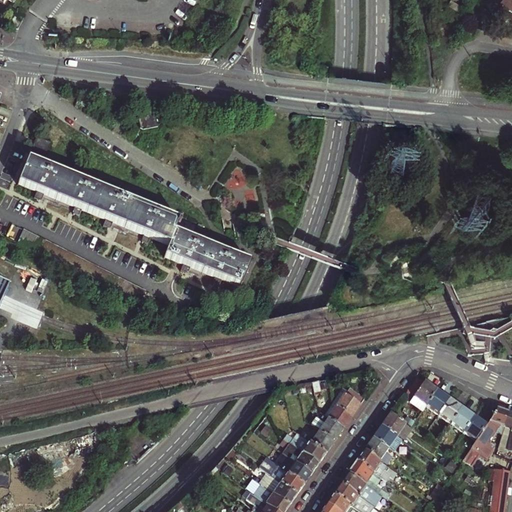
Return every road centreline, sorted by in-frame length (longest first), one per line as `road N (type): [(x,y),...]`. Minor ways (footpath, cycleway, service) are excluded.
road 1 (primary): [(351,0),(340,141),(295,277),(224,398),(109,511)]
road 2 (primary): [(147,511),(257,395),(332,258),(367,131),(376,0)]
road 3 (secondary): [(511,116),(262,90)]
road 4 (secondary): [(275,101),(511,130)]
road 5 (secondary): [(44,64),(275,101)]
road 6 (residential): [(26,87),(205,200)]
road 7 (residential): [(0,212),(182,304)]
road 8 (unclassified): [(0,441),(189,397)]
road 9 (residential): [(302,511),(401,371)]
road 10 (secondary): [(186,81),(44,64)]
road 11 (residential): [(511,389),(429,355),(401,371)]
